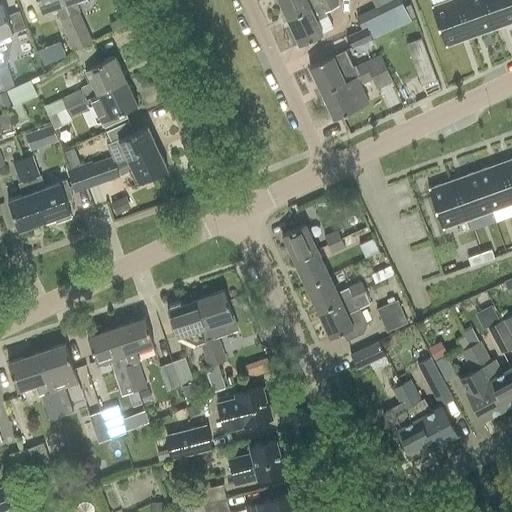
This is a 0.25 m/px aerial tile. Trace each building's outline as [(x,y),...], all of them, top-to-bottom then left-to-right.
[(65,4),(63,0),(39,0),(43,11),(58,6),(62,20),(70,39),(79,35),(65,4)] [(79,35),(70,39),(68,40),(72,52),(93,43),(81,12),(82,12),(77,0),(63,0),(65,4),(79,35)] [(280,0),(289,18),(327,0),(280,0)] [(337,0),(327,0),(289,18),(301,44),(324,33),(318,20),(329,15),(327,11),(340,5),(337,0)] [(370,27),(406,7),(402,0),(389,0),(363,14),(370,27)] [(459,0),(446,0),(433,5),(447,46),(472,36),(459,0)] [(459,0),(472,36),(496,28),(485,0),(459,0)] [(511,0),(485,0),(496,28),(511,21),(511,0)] [(3,2),(0,2),(0,73),(6,89),(16,85),(8,65),(13,33),(14,33),(3,2)] [(20,11),(8,16),(14,32),(26,28),(20,11)] [(367,27),(348,36),(354,48),(373,39),(367,27)] [(423,85),(438,80),(423,38),(408,44),(423,85)] [(84,89),(46,107),(50,115),(58,112),(68,107),(127,79),(116,55),(87,69),(93,82),(83,87),(84,89)] [(347,66),(340,69),(334,55),(311,66),(323,92),(352,78),(347,66)] [(362,84),(375,79),(379,88),(394,82),(390,72),(388,72),(380,55),(366,62),(370,70),(357,76),(357,77),(353,79),(352,78),(323,92),(335,118),(370,101),(362,84)] [(353,68),(357,76),(370,70),(366,62),(353,68)] [(127,79),(68,107),(73,117),(96,106),(106,128),(129,117),(126,110),(138,104),(127,79)] [(38,95),(31,80),(8,90),(14,105),(12,105),(19,122),(28,118),(22,102),(38,95)] [(0,105),(2,111),(11,107),(5,92),(0,93),(0,105)] [(58,112),(50,115),(56,129),(64,125),(58,112)] [(108,131),(114,142),(108,145),(114,157),(94,164),(97,173),(117,166),(158,147),(148,125),(136,131),(131,121),(108,131)] [(52,124),(41,128),(47,145),(58,141),(52,124)] [(97,173),(94,164),(94,161),(81,166),(89,188),(121,176),(133,169),(139,182),(168,169),(158,147),(117,166),(97,173)] [(60,182),(60,181),(46,186),(34,155),(24,159),(45,221),(55,218),(57,223),(72,217),(67,201),(73,198),(67,179),(60,182)] [(20,183),(24,194),(9,200),(20,230),(45,221),(24,159),(14,162),(21,183),(20,183)] [(511,159),(502,163),(511,190),(511,159)] [(511,190),(502,163),(479,172),(493,210),(511,203),(511,190)] [(81,166),(69,170),(77,192),(89,188),(81,166)] [(479,172),(455,180),(469,219),(493,210),(479,172)] [(455,180),(430,189),(444,228),(469,219),(455,180)] [(336,188),(324,193),(327,200),(338,196),(336,188)] [(127,195),(112,203),(117,214),(132,207),(127,195)] [(330,245),(343,238),(343,237),(368,226),(364,218),(358,221),(359,224),(341,233),(339,228),(325,235),(330,245)] [(296,261),(318,250),(306,223),(283,234),(296,261)] [(343,238),(330,245),(333,252),(347,246),(343,238)] [(484,262),(496,257),(493,249),(481,253),(484,262)] [(318,250),(296,261),(308,287),(330,276),(318,250)] [(473,266),(484,262),(481,253),(470,257),(473,266)] [(330,276),(308,287),(320,312),(342,301),(330,276)] [(367,289),(363,281),(349,287),(353,296),(367,289)] [(367,289),(353,296),(342,301),(320,312),(331,337),(344,331),(348,340),(365,332),(368,324),(361,308),(371,303),(370,301),(372,300),(367,289)] [(207,326),(211,338),(218,335),(237,329),(234,317),(224,290),(197,299),(206,326),(207,326)] [(177,336),(182,334),(184,338),(196,344),(201,342),(205,354),(222,348),(218,335),(211,338),(207,326),(206,326),(197,299),(168,309),(177,336)] [(403,310),(402,309),(398,299),(378,309),(383,319),(403,310)] [(409,321),(403,310),(383,319),(389,331),(409,321)] [(137,360),(140,359),(137,350),(154,344),(145,317),(117,326),(130,365),(138,362),(137,360)] [(511,347),(511,337),(503,320),(489,327),(503,352),(511,347)] [(130,365),(117,326),(103,331),(101,326),(87,331),(88,336),(97,363),(111,358),(123,395),(129,393),(125,380),(142,375),(138,362),(130,365)] [(358,370),(386,356),(379,341),(351,355),(358,370)] [(471,347),(504,408),(511,403),(511,366),(511,367),(504,371),(497,359),(493,362),(481,341),(471,347)] [(66,343),(38,352),(51,391),(59,388),(63,401),(46,407),(51,420),(73,412),(65,387),(79,382),(66,343)] [(439,343),(430,347),(432,351),(436,359),(443,355),(445,354),(439,343)] [(463,351),(473,371),(460,378),(467,391),(482,419),(504,408),(471,347),(463,351)] [(218,363),(219,363),(226,360),(222,348),(205,354),(209,366),(212,365),(218,363)] [(19,390),(36,384),(43,402),(44,402),(46,407),(63,401),(59,388),(51,391),(38,352),(9,362),(19,390)] [(443,355),(436,359),(446,378),(457,373),(447,353),(445,354),(443,355)] [(440,405),(454,397),(432,355),(418,363),(440,405)] [(173,361),(181,385),(194,380),(186,357),(173,361)] [(181,385),(173,361),(161,366),(169,389),(181,385)] [(214,371),(208,373),(214,393),(227,389),(218,363),(212,365),(214,371)] [(147,387),(142,375),(125,380),(129,393),(147,387)] [(402,385),(434,446),(457,433),(442,405),(432,410),(426,398),(423,399),(412,379),(402,385)] [(183,386),(188,402),(201,398),(195,382),(183,386)] [(394,389),(404,408),(386,418),(385,418),(393,434),(399,431),(413,457),(434,446),(402,385),(394,389)] [(245,424),(272,418),(269,403),(266,403),(262,386),(237,393),(221,397),(229,428),(245,423),(245,424)] [(149,389),(140,392),(144,402),(152,400),(149,389)] [(197,404),(187,408),(191,416),(200,412),(197,404)] [(101,412),(109,435),(121,430),(113,408),(101,412)] [(109,435),(101,412),(90,416),(98,439),(109,435)] [(207,426),(167,436),(173,458),(212,448),(207,426)] [(236,483),(243,482),(259,477),(259,479),(286,472),(283,457),(280,458),(276,440),(251,447),(252,452),(229,458),(236,483)] [(23,451),(29,471),(50,464),(46,453),(37,456),(34,447),(23,451)] [(21,474),(29,471),(23,451),(14,454),(21,474)] [(204,504),(227,498),(224,484),(201,490),(204,504)] [(3,487),(0,488),(0,511),(12,508),(3,487)] [(249,505),(251,511),(296,511),(297,511),(295,511),(294,511),(290,495),(249,505)] [(227,498),(204,504),(206,511),(226,511),(231,511),(227,498)] [(152,502),(151,511),(164,511),(165,502),(152,502)]
